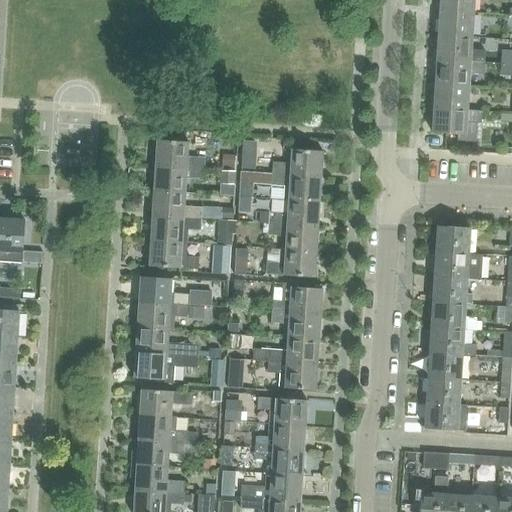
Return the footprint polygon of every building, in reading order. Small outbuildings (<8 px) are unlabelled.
[(440,0),(440,11),(474,13),(474,0),(440,0)] [(440,11),(439,35),(472,37),(474,13),(440,11)] [(439,35),(437,59),(484,63),(484,51),(471,50),(472,37),(439,35)] [(437,59),(436,84),(469,86),(470,74),(483,75),(484,63),(437,59)] [(436,84),(434,108),(467,110),(469,86),(436,84)] [(434,108),(432,133),(458,135),(458,141),(476,142),(477,123),(480,123),(481,111),(467,110),(434,108)] [(157,141),(155,166),(205,170),(205,159),(187,157),(188,143),(189,143),(157,141)] [(243,141),(241,169),(253,169),(255,142),(243,141)] [(273,163),(272,174),(322,178),(323,152),(291,150),(292,150),(291,165),(273,163)] [(224,153),(223,167),(235,168),(236,154),(224,153)] [(155,166),(153,191),(185,193),(186,179),(204,181),(205,170),(155,166)] [(223,171),(221,196),(233,196),(235,172),(223,171)] [(241,172),(240,197),(250,197),(251,197),(253,173),(241,172)] [(272,174),(271,185),(284,186),(283,201),(289,201),(289,200),(320,202),(322,178),(272,174)] [(153,191),(152,216),(201,219),(202,208),(184,207),(185,193),(153,191)] [(240,197),(238,212),(249,213),(250,197),(240,197)] [(259,213),(258,224),(269,225),(269,224),(319,227),(320,202),(289,200),(289,201),(288,214),(270,213),(259,213)] [(223,209),(222,221),(232,221),(233,209),(223,209)] [(152,216),(150,241),(187,243),(188,230),(201,230),(201,219),(152,216)] [(0,219),(0,261),(22,263),(23,253),(25,221),(0,219)] [(220,220),(218,245),(230,246),(231,235),(234,235),(234,234),(235,221),(232,221),(222,221),(220,220)] [(287,236),(286,250),(317,252),(319,227),(269,224),(268,235),(287,236)] [(438,226),(436,252),(469,254),(470,229),(438,226)] [(150,241),(149,267),(181,269),(198,270),(199,258),(186,257),(187,243),(150,241)] [(235,250),(234,276),(246,276),(247,249),(235,249),(235,250)] [(267,265),(266,274),(315,278),(317,252),(286,250),(279,250),(268,249),(267,265)] [(434,277),(467,280),(479,280),(481,255),(469,254),(436,252),(434,277)] [(218,261),(217,273),(227,274),(228,262),(218,261)] [(140,277),(138,303),(188,306),(189,295),(170,294),(171,280),(172,280),(172,279),(140,277)] [(434,277),(433,303),(465,305),(465,303),(472,303),(472,294),(466,293),(467,280),(434,277)] [(233,281),(233,294),(243,294),(244,281),(233,281)] [(272,301),(271,312),(321,315),(323,289),(293,287),(293,285),(282,284),(281,301),(272,301)] [(4,299),(20,300),(20,291),(5,290),(4,299)] [(189,295),(188,306),(202,307),(213,308),(213,297),(189,295)] [(138,303),(137,328),(168,330),(174,330),(175,316),(187,317),(188,306),(138,303)] [(433,303),(431,328),(464,330),(469,330),(481,331),(482,322),(476,322),(476,318),(465,318),(465,305),(433,303)] [(188,306),(187,317),(201,318),(202,307),(188,306)] [(0,310),(0,336),(18,337),(19,312),(13,311),(0,310)] [(289,324),(288,338),(319,340),(321,315),(271,312),(271,323),(289,324)] [(228,319),(227,334),(238,334),(239,320),(228,319)] [(137,328),(135,353),(198,357),(198,346),(185,345),(167,344),(168,330),(137,328)] [(431,328),(430,353),(462,355),(462,356),(475,357),(476,345),(471,345),(472,332),(469,332),(469,330),(464,330),(431,328)] [(503,348),(511,348),(511,332),(504,332),(503,348)] [(0,336),(0,361),(16,363),(18,337),(0,336)] [(229,336),(228,350),(239,351),(240,336),(229,336)] [(252,361),(268,362),(318,365),(319,340),(288,338),(287,352),(253,350),(252,361)] [(209,347),(209,357),(220,358),(221,348),(209,347)] [(135,353),(133,378),(164,380),(164,384),(173,384),(174,366),(184,367),(197,368),(198,357),(135,353)] [(430,353),(428,378),(461,380),(462,356),(462,355),(430,353)] [(212,358),(211,387),(221,388),(223,358),(212,358)] [(502,373),(511,374),(511,358),(503,358),(502,373)] [(229,359),(228,368),(237,369),(238,359),(229,359)] [(0,386),(14,388),(16,363),(0,361),(0,386)] [(268,362),(268,373),(280,373),(279,388),(284,389),(316,391),(318,365),(268,362)] [(227,388),(243,389),(243,377),(227,376),(227,388)] [(428,378),(426,403),(459,405),(461,380),(428,378)] [(500,398),(509,399),(510,383),(501,383),(500,398)] [(0,386),(0,412),(13,413),(14,388),(0,386)] [(141,390),(139,416),(170,418),(171,404),(190,405),(190,394),(173,392),(141,390)] [(212,392),(212,402),(220,403),(220,393),(212,392)] [(258,398),(257,410),(269,410),(268,424),(306,427),(307,401),(275,399),(258,398)] [(234,423),(239,424),(241,402),(226,401),(224,423),(234,423)] [(459,405),(426,403),(425,429),(457,431),(459,405)] [(499,424),(508,424),(509,409),(500,408),(499,424)] [(0,412),(0,437),(11,438),(13,413),(0,412)] [(139,416),(137,440),(187,444),(197,444),(198,433),(175,432),(176,418),(170,418),(139,416)] [(224,423),(224,435),(233,436),(234,423),(224,423)] [(255,437),(255,449),(304,452),(306,427),(268,424),(267,438),(255,437)] [(0,437),(0,462),(10,463),(11,438),(0,437)] [(131,451),(130,465),(136,465),(167,467),(168,454),(186,455),(198,455),(199,449),(199,445),(197,444),(187,444),(137,440),(137,448),(135,448),(131,451)] [(235,447),(223,447),(221,465),(233,465),(235,447)] [(255,449),(254,459),(266,460),(265,474),(303,476),(304,452),(255,449)] [(449,463),(449,454),(424,453),(423,469),(448,470),(449,463)] [(465,455),(449,454),(449,463),(464,464),(465,455)] [(490,457),(474,456),(474,465),(489,466),(490,457)] [(511,458),(500,457),(499,466),(511,467),(511,458)] [(204,461),(203,470),(214,471),(215,461),(204,461)] [(0,462),(0,487),(8,488),(10,463),(0,462)] [(130,465),(130,479),(132,481),(135,481),(134,490),(184,494),(185,483),(166,481),(167,467),(136,465),(130,465)] [(241,487),(240,498),(301,501),(303,476),(265,474),(264,488),(241,487)] [(421,493),(419,511),(445,511),(447,495),(448,495),(449,479),(435,478),(434,494),(421,493)] [(214,496),(214,485),(206,484),(206,496),(214,496)] [(221,486),(220,497),(230,497),(231,487),(221,486)] [(6,511),(8,488),(0,487),(0,511),(6,511)] [(134,490),(132,511),(169,511),(170,504),(183,504),(184,494),(134,490)] [(199,495),(198,511),(212,511),(214,496),(206,496),(199,495)] [(445,511),(470,511),(472,496),(448,495),(447,495),(445,511)] [(470,511),(495,511),(497,498),(472,496),(470,511)] [(240,498),(239,508),(258,510),(257,511),(300,511),(301,501),(240,498)] [(495,511),(511,511),(511,498),(497,498),(495,511)] [(223,502),(221,511),(232,511),(233,502),(223,502)]
